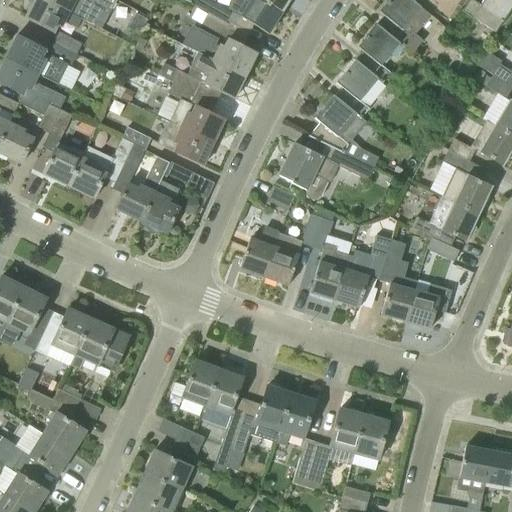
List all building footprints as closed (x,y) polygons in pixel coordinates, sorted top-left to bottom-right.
[(34,0),(24,19),(52,34),(56,26),(61,28),(64,23),(75,29),(80,20),(42,0),(34,0)] [(42,0),(80,20),(92,26),(108,7),(111,0),(42,0)] [(195,0),(193,6),(206,13),(233,29),(240,17),(224,10),(213,4),(215,0),(195,0)] [(259,0),(250,0),(240,17),(267,35),(281,14),(259,0)] [(289,0),(259,0),(281,14),(289,0)] [(419,8),(417,6),(409,0),(389,0),(379,13),(379,12),(378,13),(383,17),(376,26),(397,43),(403,48),(413,35),(429,16),(419,8)] [(501,22),(502,23),(511,7),(511,0),(483,0),(479,6),(469,0),(468,0),(460,12),(493,34),(501,22)] [(146,20),(134,13),(125,29),(138,36),(145,23),(146,20)] [(233,29),(206,13),(200,25),(227,41),(233,29)] [(355,62),(376,79),(381,83),(389,73),(379,65),(396,44),(397,43),(376,26),(375,25),(375,26),(376,27),(358,48),(357,48),(362,53),(355,62)] [(245,77),(256,55),(242,48),(227,41),(223,48),(220,46),(219,48),(215,46),(217,40),(190,26),(181,45),(196,53),(245,77)] [(52,44),(75,55),(81,44),(58,32),(52,44)] [(16,37),(5,59),(38,75),(60,86),(75,55),(52,44),(48,52),(16,37)] [(477,66),(483,58),(474,52),(469,59),(477,66)] [(245,77),(196,53),(188,69),(189,69),(186,76),(177,72),(162,64),(157,76),(161,78),(172,83),(215,104),(220,93),(234,100),(245,77)] [(0,68),(0,84),(18,94),(15,100),(18,101),(16,103),(18,104),(42,116),(48,105),(58,110),(64,99),(33,84),(38,75),(5,59),(0,68)] [(332,97),(355,115),(360,120),(369,109),(358,101),(376,79),(355,62),(354,61),(353,62),(354,62),(337,84),(336,83),(335,84),(341,88),(333,97),(332,97)] [(498,66),(492,75),(511,88),(511,74),(498,66)] [(449,80),(460,88),(466,81),(456,73),(449,80)] [(485,86),(490,78),(485,75),(480,83),(485,86)] [(506,99),(511,89),(511,88),(492,75),(490,78),(485,86),(498,94),(506,99)] [(167,94),(179,99),(168,123),(213,144),(223,121),(210,115),(215,104),(172,83),(167,94)] [(119,101),(124,90),(115,86),(110,96),(119,101)] [(121,99),(129,103),(134,93),(126,89),(121,99)] [(0,95),(0,109),(13,116),(18,104),(16,103),(0,95)] [(330,149),(343,155),(350,141),(365,124),(360,120),(355,115),(332,97),(332,98),(333,98),(315,119),(314,120),(320,124),(309,137),(308,137),(307,137),(330,149)] [(511,103),(509,102),(505,100),(491,125),(511,137),(511,103)] [(60,111),(58,110),(48,105),(42,116),(37,128),(49,134),(60,111)] [(54,149),(59,139),(70,116),(60,111),(49,134),(42,148),(52,154),(42,175),(67,187),(81,158),(66,151),(65,154),(54,149)] [(0,141),(9,124),(0,119),(0,141)] [(166,122),(156,145),(202,167),(213,144),(168,123),(166,122)] [(9,124),(0,141),(0,155),(20,165),(33,140),(22,134),(23,131),(9,124)] [(511,149),(511,137),(491,125),(475,151),(479,153),(502,166),(511,149)] [(127,128),(121,139),(133,144),(144,150),(149,140),(127,128)] [(121,139),(111,159),(87,147),(81,158),(67,187),(93,200),(104,178),(114,183),(133,144),(121,139)] [(453,140),(447,151),(469,162),(475,152),(468,148),(453,140)] [(137,190),(127,185),(144,150),(133,144),(114,183),(111,190),(122,195),(115,210),(140,223),(154,193),(139,186),(137,190)] [(289,184),(303,191),(311,175),(326,182),(328,183),(333,172),(329,170),(331,165),(366,182),(372,169),(343,155),(330,149),(325,160),(294,144),(278,177),(290,182),(289,184)] [(454,169),(441,197),(478,215),(490,188),(480,183),(485,172),(468,163),(469,162),(447,151),(441,162),(454,169)] [(213,184),(192,174),(169,162),(164,174),(192,188),(190,192),(206,200),(213,184)] [(140,223),(166,235),(178,210),(179,206),(174,199),(178,190),(160,182),(154,193),(140,223)] [(266,202),(286,212),(293,198),(273,188),(266,202)] [(478,215),(441,197),(440,198),(439,197),(427,224),(415,218),(410,229),(430,239),(449,248),(455,237),(465,242),(478,215)] [(327,221),(329,213),(313,208),(311,216),(327,221)] [(311,248),(321,220),(310,216),(300,244),(311,248)] [(311,248),(322,251),(309,294),(333,301),(347,256),(334,252),(335,248),(325,245),(332,223),(321,220),(311,248)] [(173,237),(179,237),(181,232),(178,227),(172,227),(170,232),(173,237)] [(377,237),(390,241),(392,233),(379,229),(377,237)] [(277,235),(273,247),(249,239),(238,270),(263,278),(276,240),(278,235),(277,235)] [(298,256),(296,255),(300,243),(278,235),(276,240),(263,278),(287,287),(298,256)] [(347,256),(333,301),(358,309),(367,279),(378,282),(387,252),(390,241),(377,237),(375,237),(368,258),(367,262),(351,257),(347,256)] [(430,239),(426,250),(453,263),(458,252),(449,248),(430,239)] [(399,262),(400,256),(387,252),(378,282),(389,285),(380,316),(405,323),(414,292),(413,291),(415,282),(403,279),(406,264),(399,262)] [(1,277),(0,278),(0,322),(4,324),(0,332),(0,335),(24,288),(1,277)] [(414,292),(405,323),(430,330),(435,312),(445,314),(451,291),(428,285),(426,295),(414,292)] [(0,343),(11,349),(19,332),(39,341),(52,313),(41,308),(46,299),(24,288),(0,335),(0,343)] [(39,341),(34,352),(45,357),(68,367),(69,367),(74,357),(90,320),(67,309),(63,318),(52,313),(39,341)] [(97,367),(97,366),(112,372),(127,338),(112,331),(113,330),(90,320),(74,357),(69,367),(78,371),(83,361),(97,367)] [(181,399),(204,407),(218,369),(195,361),(181,399)] [(242,378),(218,369),(204,407),(205,407),(199,421),(225,431),(219,447),(230,450),(238,426),(228,423),(230,416),(228,416),(242,378)] [(82,402),(79,401),(82,395),(76,393),(77,391),(64,385),(61,392),(58,391),(53,402),(77,413),(82,402)] [(248,436),(273,444),(290,394),(266,386),(252,431),(238,426),(230,450),(242,454),(248,436)] [(48,412),(53,402),(30,391),(25,401),(48,412)] [(290,394),(273,444),(285,447),(288,435),(302,439),(314,402),(290,394)] [(353,454),(363,416),(339,409),(329,448),(353,454)] [(403,427),(406,412),(395,409),(391,424),(403,427)] [(85,432),(55,413),(41,435),(71,454),(85,432)] [(377,461),(387,422),(363,416),(353,454),(356,455),(377,461)] [(199,449),(203,439),(180,428),(175,439),(199,449)] [(0,450),(39,476),(44,468),(57,476),(71,454),(41,435),(27,456),(23,453),(23,452),(1,438),(1,439),(0,438),(0,450)] [(170,450),(194,461),(199,449),(175,439),(170,450)] [(304,440),(298,461),(291,485),(303,488),(315,444),(304,440)] [(331,448),(327,447),(315,444),(303,488),(319,493),(331,448)] [(456,490),(464,491),(481,494),(483,483),(484,483),(490,452),(464,447),(456,490)] [(0,464),(16,475),(3,495),(29,511),(34,511),(47,493),(34,484),(39,476),(0,450),(0,464)] [(143,474),(181,491),(191,468),(154,451),(143,474)] [(484,483),(511,488),(511,456),(490,452),(484,483)] [(134,496),(169,511),(171,511),(181,491),(143,474),(134,496)] [(394,480),(378,476),(374,492),(390,496),(394,480)] [(369,494),(344,487),(341,499),(366,506),(369,494)] [(29,511),(3,495),(0,499),(0,511),(29,511)] [(126,511),(169,511),(134,496),(126,511)] [(364,511),(366,506),(341,499),(338,511),(337,511),(335,511),(364,511)]
